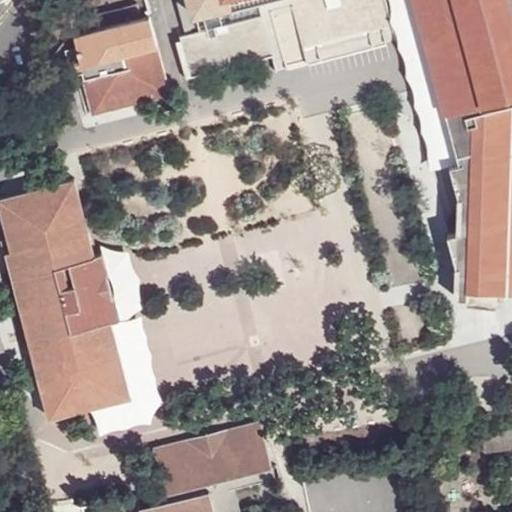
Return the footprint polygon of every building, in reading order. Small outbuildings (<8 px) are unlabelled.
[(230,0),(233,6),(195,15),(200,31),(181,36),(192,78),(420,17),(446,112),(510,94),(511,93),(511,14),(508,0),(230,0)] [(191,0),(195,15),(233,6),(230,0),(191,0)] [(72,23),(76,38),(142,20),(137,4),(72,23)] [(142,20),(76,38),(82,66),(76,68),(77,75),(82,74),(85,86),(98,83),(102,99),(153,86),(151,77),(162,75),(161,70),(163,70),(149,18),(142,20)] [(85,86),(89,102),(93,116),(170,96),(163,70),(161,70),(162,75),(151,77),(153,86),(102,99),(98,83),(85,86)] [(511,101),(510,94),(446,112),(448,120),(511,102),(511,101)] [(511,102),(448,120),(460,164),(450,167),(459,200),(461,199),(460,233),(448,236),(457,269),(459,268),(458,300),(499,302),(499,292),(505,293),(505,294),(511,294),(511,102)] [(73,179),(0,198),(0,213),(10,251),(4,252),(47,418),(95,406),(85,365),(119,356),(110,321),(117,319),(100,253),(92,255),(73,179)] [(121,316),(145,309),(129,248),(104,255),(121,316)] [(119,356),(85,365),(95,406),(129,397),(119,356)] [(259,420),(152,448),(163,491),(166,501),(139,507),(140,511),(262,511),(259,507),(253,504),(248,504),(234,507),(228,486),(273,474),(259,420)] [(511,448),(511,424),(480,431),(484,454),(511,448)]
